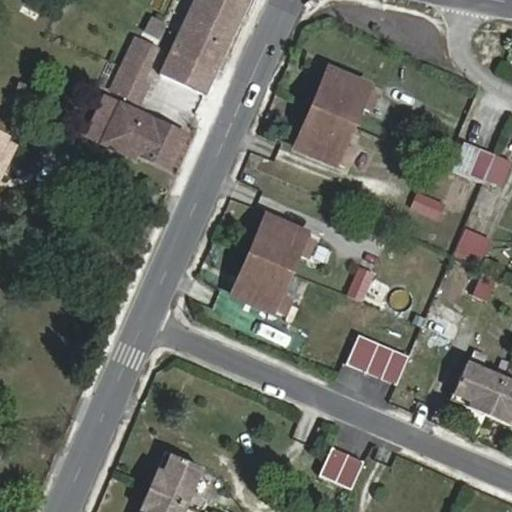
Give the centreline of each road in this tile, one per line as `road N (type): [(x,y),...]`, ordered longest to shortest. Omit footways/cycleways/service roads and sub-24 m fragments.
road 1 (residential): [(511,479),(150,315)]
road 2 (tertiary): [(150,315),(287,0)]
road 3 (tertiary): [(64,511),(150,315)]
